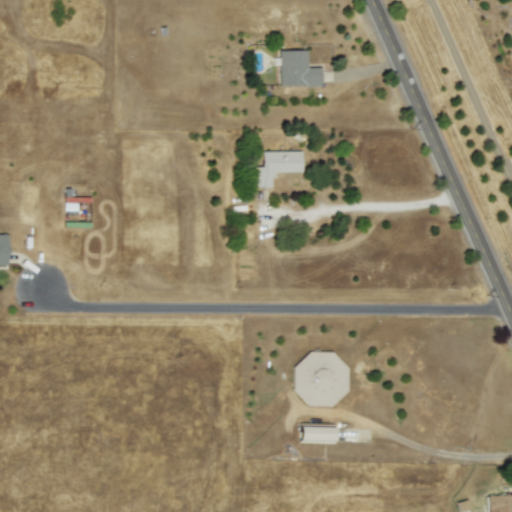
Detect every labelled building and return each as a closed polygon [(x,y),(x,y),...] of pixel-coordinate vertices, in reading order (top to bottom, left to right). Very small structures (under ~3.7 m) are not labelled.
[(304,50),(277,50),(278,86),(319,85),(318,67),(305,67),(304,50)] [(299,151),(259,151),(260,167),(252,167),(252,187),(271,187),(271,172),(300,172),(299,151)] [(290,389),(305,406),(328,406),(345,391),(345,368),(329,351),(307,351),(291,366),(290,389)] [(331,441),(331,424),(296,425),(296,442),(331,441)] [(511,511),(511,494),(497,495),(497,504),(487,504),(487,511),(511,511)]
